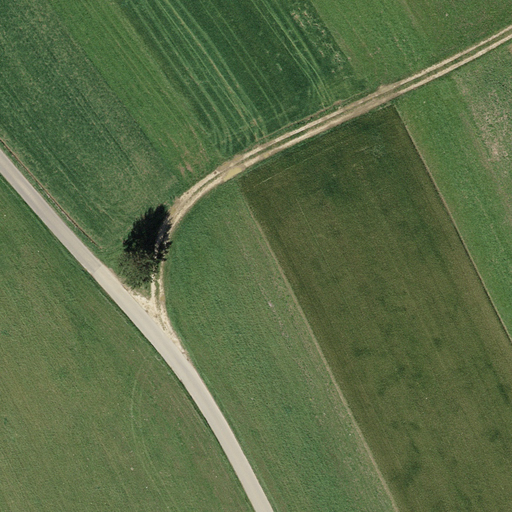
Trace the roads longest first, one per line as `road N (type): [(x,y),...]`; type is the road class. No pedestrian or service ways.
road 1 (track): [(511,25),(437,73),(234,162),(164,211),(149,273),(168,349)]
road 2 (tertiary): [(0,166),(168,349),(208,407),(258,511)]
